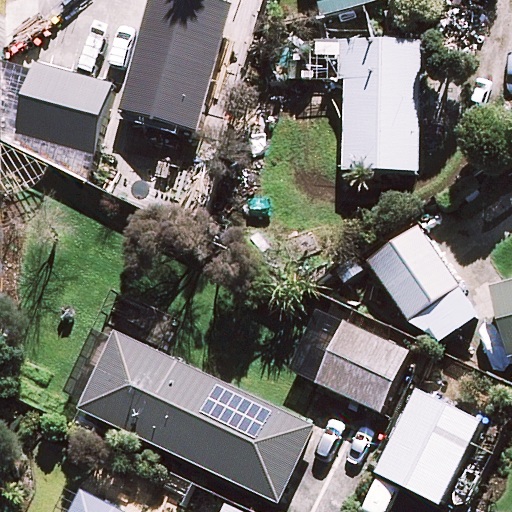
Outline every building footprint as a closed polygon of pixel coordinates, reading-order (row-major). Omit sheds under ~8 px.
[(160,0),(128,123),(206,144),(240,18),(174,0),(160,0)] [(320,0),(324,14),(373,0),(320,0)] [(428,186),(430,55),(350,54),(349,96),(354,96),(353,185),(428,186)] [(27,147),(104,167),(122,98),(44,78),(27,147)] [(469,303),(427,242),(378,276),(419,336),(469,303)] [(511,352),(511,300),(500,304),(511,352)] [(355,338),(326,398),(391,430),(421,370),(355,338)] [(87,424),(273,511),(290,511),(325,441),(124,346),(87,424)] [(482,428),(419,396),(377,478),(441,510),(482,428)]
